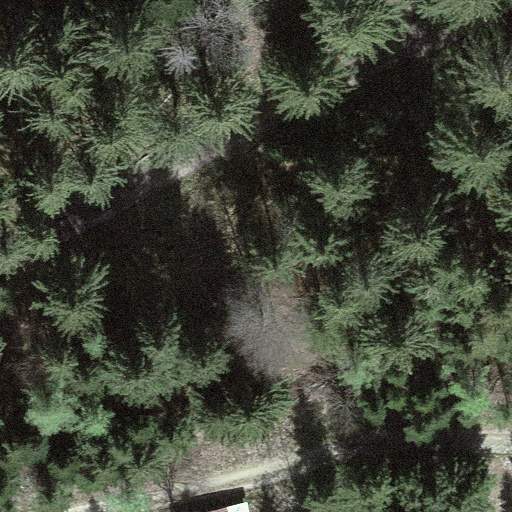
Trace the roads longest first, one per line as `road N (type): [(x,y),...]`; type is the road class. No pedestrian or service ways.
road 1 (track): [(0,243),(511,14)]
road 2 (track): [(101,511),(416,436),(511,438)]
